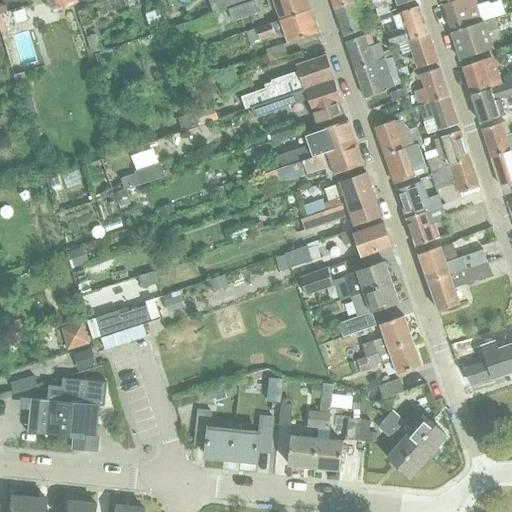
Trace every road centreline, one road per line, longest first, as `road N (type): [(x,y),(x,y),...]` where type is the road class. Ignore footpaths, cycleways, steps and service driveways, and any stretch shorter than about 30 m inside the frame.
road 1 (residential): [(318,0),(484,474)]
road 2 (residential): [(511,256),(427,0)]
road 3 (residential): [(438,511),(185,483)]
road 4 (residential): [(185,483),(0,464)]
road 5 (residential): [(185,483),(135,333)]
